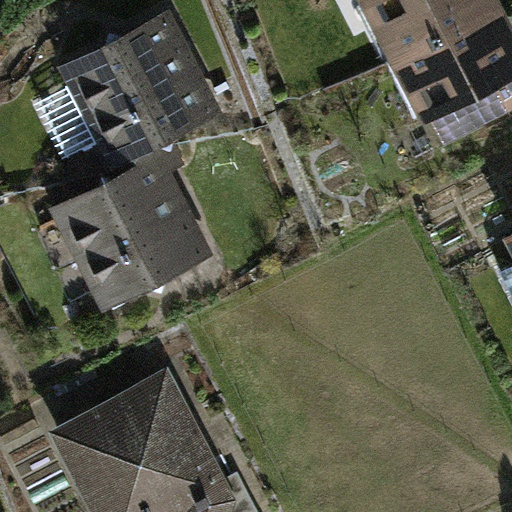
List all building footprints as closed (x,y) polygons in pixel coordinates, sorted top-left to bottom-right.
[(490,0),(370,0),(398,54),(493,5),(490,0)] [(511,39),(493,5),(398,54),(442,141),(511,104),(511,39)] [(106,46),(67,66),(105,139),(89,148),(102,172),(119,178),(141,166),(132,150),(154,140),(171,145),(175,128),(214,109),(165,16),(127,36),(110,30),(106,46)] [(96,190),(59,208),(106,301),(145,281),(161,287),(166,269),(204,250),(165,173),(180,164),(171,145),(154,140),(132,150),(141,166),(119,178),(102,172),(96,190)] [(511,263),(501,269),(511,291),(511,263)] [(67,424),(58,429),(100,511),(257,511),(240,477),(222,486),(165,374),(94,410),(90,401),(62,415),(67,424)]
